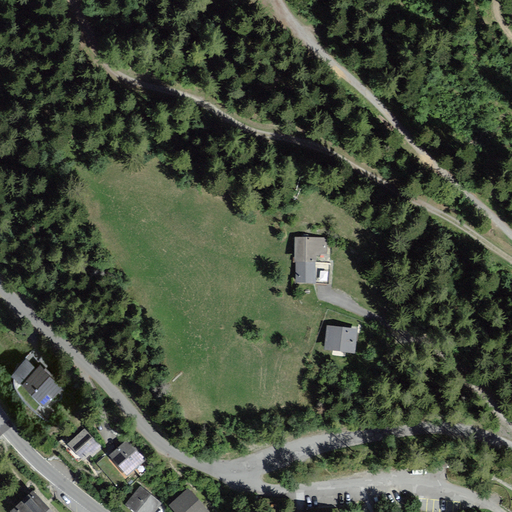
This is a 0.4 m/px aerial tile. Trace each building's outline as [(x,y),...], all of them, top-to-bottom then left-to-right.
[(326,248),(326,240),(298,240),(299,283),(330,283),(329,248),(326,248)] [(359,330),(331,328),(329,351),(357,353),(359,330)] [(37,367),(28,359),(17,370),(49,402),(70,381),(57,369),(52,374),(41,363),(37,367)] [(100,448),(84,431),(70,444),(87,461),(100,448)] [(145,462),(128,443),(113,455),(130,475),(145,462)] [(155,511),(161,504),(140,489),(129,505),(138,511),(155,511)] [(209,511),(190,490),(174,505),(180,511),(209,511)] [(55,511),(36,492),(18,510),(19,511),(55,511)]
